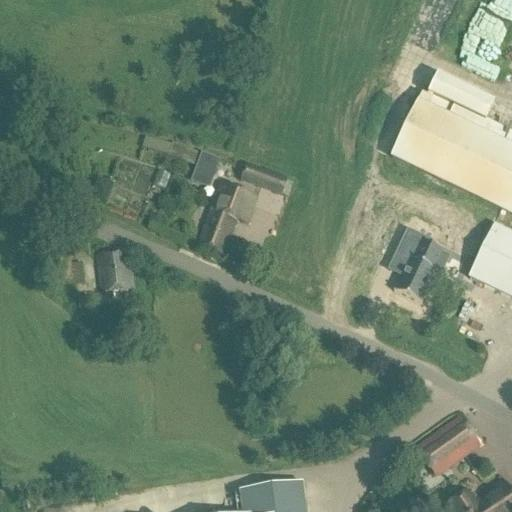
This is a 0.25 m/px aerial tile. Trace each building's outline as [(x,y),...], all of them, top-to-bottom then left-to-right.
[(511,215),(511,235),(494,227),(469,280),(511,300),(511,134),(486,122),(494,104),(438,77),(427,99),(422,96),(418,105),(417,105),(392,158),(511,215)] [(350,140),(361,112),(351,108),(340,136),(350,140)] [(265,172),(246,165),(240,184),(281,199),(289,180),(266,171),(265,172)] [(246,226),(255,200),(220,187),(198,248),(223,257),(236,222),(246,226)] [(132,291),(129,255),(97,259),(101,295),(132,291)] [(52,293),(74,292),(73,288),(84,287),(82,268),(71,269),(70,260),(49,262),(52,293)] [(420,305),(434,274),(410,263),(396,294),(420,305)] [(97,311),(95,297),(77,299),(80,312),(97,311)] [(435,478),(478,448),(460,422),(417,452),(435,478)] [(241,493),(243,511),(307,511),(304,484),(241,493)] [(511,511),(511,497),(502,484),(473,503),(468,495),(448,509),(449,511),(511,511)]
